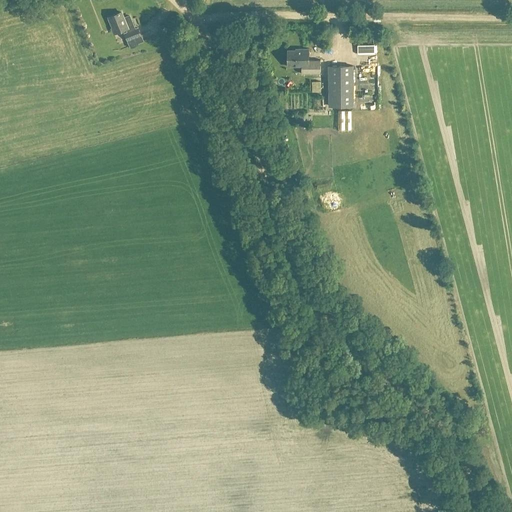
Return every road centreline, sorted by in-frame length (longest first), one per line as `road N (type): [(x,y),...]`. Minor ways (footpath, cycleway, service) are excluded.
road 1 (track): [(192,21),(301,282),(330,324),(443,429),(476,511)]
road 2 (track): [(347,18),(511,18)]
road 3 (track): [(347,18),(192,21)]
